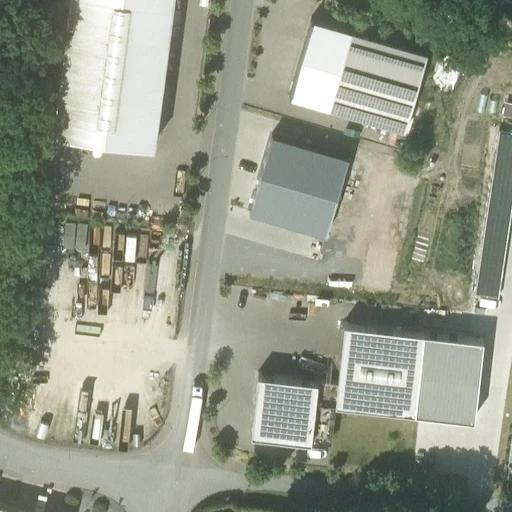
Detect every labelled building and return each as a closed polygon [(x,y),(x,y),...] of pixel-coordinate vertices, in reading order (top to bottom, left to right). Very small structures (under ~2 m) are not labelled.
[(69,0),(52,130),(153,143),(172,0),(69,0)] [(426,52),(310,18),(288,94),(404,128),(426,52)] [(511,204),(511,130),(499,128),(474,293),(498,296),(511,204)] [(337,147),(278,130),(259,195),(318,213),(337,147)] [(98,138),(96,137),(94,138),(93,139),(92,140),(91,142),(92,144),(93,145),(94,146),(96,147),(98,147),(99,146),(101,145),(101,142),(100,139),(98,138)] [(424,330),(344,321),(337,381),(335,401),(415,410),(424,330)] [(483,337),(424,330),(415,410),(474,417),(483,337)] [(317,379),(257,372),(250,433),(311,439),(311,438),(315,399),(317,379)] [(337,381),(317,379),(315,399),(335,401),(337,381)] [(335,401),(315,399),(311,438),(331,440),(335,401)] [(44,511),(0,500),(0,511),(44,511)]
